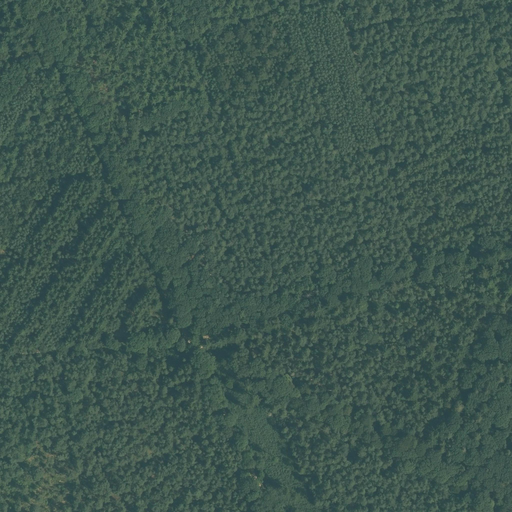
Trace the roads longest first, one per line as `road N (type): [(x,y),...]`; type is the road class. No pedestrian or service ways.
road 1 (track): [(339,0),(419,273),(511,321)]
road 2 (track): [(187,340),(29,0)]
road 3 (track): [(187,340),(511,242)]
road 4 (track): [(171,0),(285,311)]
road 5 (track): [(192,340),(426,458)]
road 6 (track): [(426,458),(506,282)]
road 7 (track): [(271,511),(187,340)]
road 8 (track): [(0,354),(187,340)]
